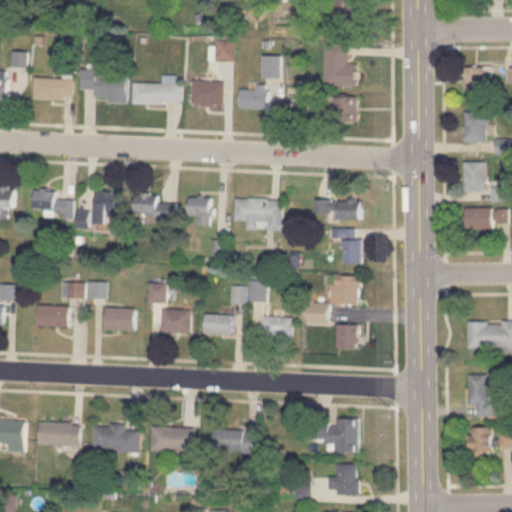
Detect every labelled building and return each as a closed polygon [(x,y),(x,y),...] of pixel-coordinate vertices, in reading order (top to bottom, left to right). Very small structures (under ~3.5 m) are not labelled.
[(360,0),(337,0),(337,21),(360,21),(360,0)] [(238,40),(218,40),(218,60),(238,60),(238,40)] [(351,43),(327,43),(327,85),(360,85),(360,62),(351,62),(351,43)] [(14,65),(28,65),(28,51),(14,51),(14,65)] [(284,55),(266,55),(266,77),(284,77),(284,55)] [(467,89),(486,89),(486,66),(467,66),(467,89)] [(100,74),(100,68),(83,68),(83,87),(97,87),(97,100),(130,100),(130,74),(100,74)] [(9,69),(0,69),(0,96),(9,96),(9,69)] [(136,82),(136,102),(185,104),(185,83),(177,82),(178,76),(165,75),(165,82),(136,82)] [(75,76),(37,76),(37,98),(75,98),(75,76)] [(227,81),(196,81),(196,105),(227,105),(227,81)] [(242,108),(271,108),(271,85),(242,85),(242,108)] [(361,96),(337,96),(337,122),(361,122),(361,96)] [(490,111),(467,111),(467,141),(490,141),(490,111)] [(488,190),(488,160),(467,160),(467,190),(488,190)] [(494,185),(494,200),(509,200),(509,185),(494,185)] [(15,208),(15,186),(0,186),(0,215),(9,215),(9,208),(15,208)] [(36,209),(53,209),(53,217),(76,217),(76,199),(58,199),(58,189),(36,189),(36,209)] [(99,224),(111,224),(111,212),(121,212),(121,190),(99,190),(99,224)] [(161,202),(161,193),(138,193),(138,213),(160,213),(160,217),(179,217),(179,202),(161,202)] [(192,215),(199,215),(199,225),(214,225),(214,196),(192,196),(192,215)] [(286,198),(238,198),(238,219),(250,219),(250,229),(261,229),(261,221),(271,221),(271,229),(285,230),(286,198)] [(365,199),(319,199),(319,217),(365,217),(365,199)] [(469,207),(469,227),(511,227),(511,207),(469,207)] [(366,239),(347,239),(347,263),(366,263),(366,239)] [(363,275),(335,275),(335,304),(363,304),(363,275)] [(270,280),(252,280),(252,301),(270,301),(270,280)] [(152,301),(168,301),(168,284),(152,284),(152,301)] [(248,286),(234,286),(234,302),(248,302),(248,286)] [(72,305),(39,305),(39,326),(72,326),(72,305)] [(331,306),(314,306),(314,321),(331,321),(331,306)] [(108,329),(137,329),(137,307),(108,307),(108,329)] [(193,309),(165,309),(164,331),(193,332),(193,309)] [(234,314),(207,314),(207,334),(234,334),(234,314)] [(295,337),(295,317),(266,317),(266,337),(295,337)] [(511,321),(470,321),(470,348),(511,348),(511,321)] [(362,349),(362,325),(340,325),(340,349),(362,349)] [(491,374),(471,374),(471,405),(480,405),(480,415),(498,415),(498,401),(491,401),(491,374)] [(338,427),(327,427),(327,453),(360,453),(360,418),(338,418),(338,427)] [(0,443),(10,444),(10,451),(26,451),(27,421),(0,420),(0,443)] [(82,422),(40,422),(40,444),(82,444),(82,422)] [(141,451),(141,426),(95,425),(95,450),(141,451)] [(196,427),(153,426),(153,451),(196,451),(196,427)] [(474,457),(495,457),(495,427),(474,427),(474,457)] [(254,452),(254,430),(216,429),(215,451),(254,452)] [(511,429),(503,429),(503,447),(511,447),(511,429)] [(360,494),(360,464),(339,464),(339,475),(332,475),(332,494),(360,494)]
